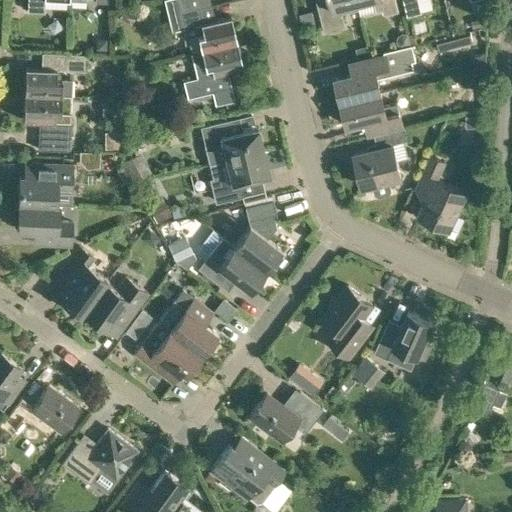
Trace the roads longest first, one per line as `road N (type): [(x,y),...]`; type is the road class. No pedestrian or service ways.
road 1 (residential): [(344,228),(206,399),(170,413),(0,294)]
road 2 (residential): [(344,228),(323,197),(268,0)]
road 3 (residential): [(511,304),(344,228)]
